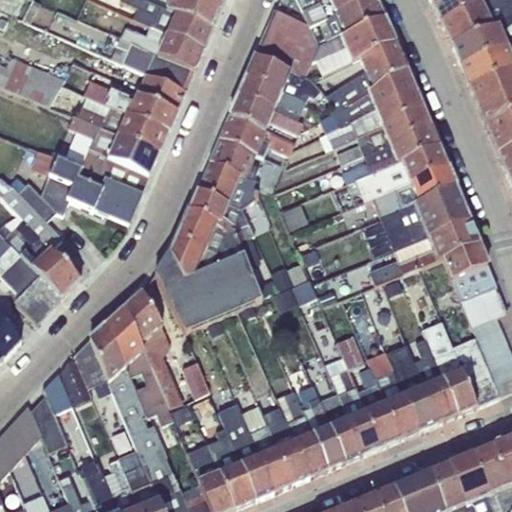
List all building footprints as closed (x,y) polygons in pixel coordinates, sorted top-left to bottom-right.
[(203,54),(213,33),(145,3),(137,0),(120,0),(119,4),(138,11),(133,22),(149,29),(203,54)] [(213,33),(223,8),(206,0),(146,0),(145,3),(213,33)] [(297,0),(296,1),(300,10),(303,16),(320,8),(318,4),(321,0),(297,0)] [(370,0),(321,0),(318,4),(320,8),(303,16),(309,29),(310,32),(327,24),(337,15),(370,0)] [(327,24),(310,32),(319,49),(384,21),(374,0),(370,0),(337,15),(327,24)] [(445,0),(431,7),(441,27),(494,0),(445,0)] [(511,0),(494,0),(441,27),(452,49),(498,30),(497,28),(511,17),(511,0)] [(303,16),(300,10),(294,22),(309,29),(303,16)] [(310,32),(309,29),(294,22),(275,15),(262,45),(311,66),(319,49),(310,32)] [(0,16),(0,35),(3,37),(11,21),(0,16)] [(498,30),(452,49),(461,70),(507,52),(511,48),(511,17),(497,28),(498,30)] [(384,21),(319,49),(311,66),(316,65),(346,51),(353,65),(359,63),(395,46),(384,21)] [(194,75),(203,54),(149,29),(143,43),(124,34),(120,42),(194,75)] [(186,95),(194,75),(120,42),(111,63),(146,78),(186,95)] [(311,66),(262,45),(256,60),(305,81),(311,66)] [(407,73),(395,46),(359,63),(365,77),(326,102),(334,115),(336,119),(407,73)] [(511,48),(507,52),(461,70),(470,91),(511,74),(511,48)] [(323,79),(353,65),(346,51),(316,65),(323,79)] [(65,83),(0,56),(0,89),(49,110),(61,89),(65,83)] [(305,81),(256,60),(247,81),(302,105),(305,108),(309,101),(314,104),(321,96),(312,84),(305,81)] [(416,95),(407,73),(336,119),(334,115),(319,122),(326,136),(381,109),(416,95)] [(511,74),(470,91),(478,111),(511,94),(511,74)] [(168,137),(186,95),(146,78),(134,107),(126,104),(128,100),(90,85),(84,100),(87,101),(168,137)] [(302,105),(247,81),(239,99),(298,124),(305,108),(302,105)] [(511,94),(478,111),(486,129),(511,116),(511,94)] [(423,113),(416,95),(381,109),(326,136),(319,141),(325,154),(356,141),(423,113)] [(298,124),(239,99),(230,118),(294,146),(303,126),(298,124)] [(159,158),(168,137),(87,101),(77,123),(159,158)] [(431,132),(423,113),(356,141),(359,148),(336,157),(341,169),(363,159),(431,132)] [(511,116),(486,129),(497,157),(511,149),(511,116)] [(294,146),(230,118),(220,142),(263,161),(267,152),(289,160),(294,146)] [(141,199),(159,158),(77,123),(72,121),(68,132),(76,135),(93,142),(81,173),(105,183),(141,199)] [(438,149),(431,132),(363,159),(366,167),(342,176),(346,187),(438,149)] [(63,165),(81,173),(93,142),(76,135),(63,165)] [(263,161),(220,142),(210,165),(253,184),(263,161)] [(447,171),(438,149),(346,187),(331,193),(340,215),(372,202),(447,171)] [(511,149),(497,157),(505,177),(511,173),(511,149)] [(68,203),(92,214),(96,204),(105,183),(81,173),(63,165),(38,154),(30,171),(49,180),(41,201),(18,180),(10,189),(47,226),(56,217),(61,219),(68,203)] [(253,184),(210,165),(197,194),(241,213),(258,201),(257,185),(253,184)] [(455,191),(447,171),(372,202),(380,222),(455,191)] [(47,226),(10,189),(0,181),(0,201),(17,220),(6,227),(0,232),(0,238),(1,239),(12,250),(22,260),(30,269),(40,279),(61,302),(80,284),(52,253),(63,243),(47,226)] [(141,199),(105,183),(96,204),(92,214),(128,229),(132,220),(141,199)] [(469,224),(455,191),(380,222),(381,224),(393,254),(393,255),(469,224)] [(241,213),(197,194),(189,213),(234,233),(243,258),(249,271),(260,266),(251,247),(256,245),(241,213)] [(301,208),(280,215),(289,236),(309,228),(301,208)] [(234,233),(189,213),(178,240),(177,240),(170,256),(185,285),(243,258),(234,233)] [(393,254),(381,224),(359,234),(373,263),(393,254)] [(478,247),(469,224),(393,255),(397,265),(369,276),(375,290),(442,263),(478,247)] [(0,261),(12,250),(1,239),(0,240),(0,261)] [(478,247),(442,263),(460,306),(497,291),(478,247)] [(22,260),(12,250),(0,261),(0,280),(1,281),(22,260)] [(185,285),(170,256),(155,278),(185,337),(261,303),(256,291),(249,271),(243,258),(185,285)] [(30,269),(22,260),(1,281),(9,289),(30,269)] [(287,273),(294,289),(307,283),(302,267),(287,273)] [(40,279),(30,269),(9,289),(20,300),(40,279)] [(274,283),(279,296),(291,291),(294,289),(287,273),(286,270),(271,277),(274,283)] [(61,302),(40,279),(20,300),(15,305),(37,328),(38,327),(38,326),(59,304),(59,305),(61,303),(60,303),(61,302)] [(256,291),(261,303),(273,298),(279,296),(274,283),(256,291)] [(294,289),(291,291),(298,308),(317,300),(310,283),(307,283),(294,289)] [(279,296),(273,298),(281,316),(298,308),(291,291),(279,296)] [(507,318),(497,291),(460,306),(472,332),(496,322),(507,318)] [(142,296),(124,312),(168,414),(182,408),(164,362),(170,350),(162,331),(142,296)] [(124,312),(105,329),(128,384),(142,378),(147,390),(134,396),(145,423),(150,421),(156,420),(161,430),(173,425),(168,414),(124,312)] [(511,358),(496,322),(472,332),(476,341),(477,347),(500,401),(511,395),(511,358)] [(21,345),(0,323),(0,360),(3,364),(21,345)] [(477,411),(452,351),(441,326),(420,334),(425,344),(457,420),(477,411)] [(161,511),(188,511),(180,493),(154,429),(148,432),(145,423),(134,396),(128,384),(105,329),(88,344),(111,396),(137,455),(161,511)] [(343,361),(349,376),(365,369),(352,339),(337,346),(343,361)] [(477,347),(476,341),(452,351),(477,411),(500,401),(477,347)] [(111,396),(88,344),(74,360),(74,361),(88,393),(95,390),(99,401),(111,396)] [(457,420),(425,344),(415,348),(422,364),(413,368),(438,428),(457,420)] [(419,436),(438,428),(413,368),(406,350),(386,358),(419,436)] [(400,444),(419,436),(386,358),(385,356),(366,364),(369,372),(400,444)] [(88,393),(74,361),(61,375),(75,410),(92,403),(88,393)] [(363,459),(381,451),(358,396),(356,391),(347,395),(346,393),(355,389),(349,376),(343,361),(324,369),(337,399),(363,459)] [(196,365),(182,373),(194,403),(210,396),(196,365)] [(400,444),(369,372),(357,376),(365,393),(358,396),(381,451),(400,444)] [(44,400),(52,419),(72,409),(58,377),(42,394),(44,400)] [(345,467),(320,407),(312,389),(299,395),(303,407),(299,409),(327,474),(345,467)] [(327,474),(299,409),(293,395),(277,402),(281,411),(310,481),(327,474)] [(345,467),(363,459),(337,399),(320,407),(345,467)] [(44,400),(31,415),(42,440),(49,457),(66,449),(52,419),(44,400)] [(188,409),(171,416),(177,430),(194,423),(188,409)] [(275,496),(241,418),(237,409),(219,417),(225,433),(255,504),(275,496)] [(28,410),(9,430),(23,460),(42,440),(31,415),(28,410)] [(293,489),(263,419),(259,410),(241,418),(275,496),(293,489)] [(310,481),(281,411),(263,419),(293,489),(310,481)] [(9,430),(0,439),(0,451),(9,474),(23,460),(9,430)] [(237,511),(255,504),(225,433),(216,437),(219,444),(207,449),(233,511),(237,511)] [(511,439),(492,448),(511,496),(511,439)] [(511,511),(511,496),(492,448),(473,456),(496,511),(511,511)] [(233,511),(207,449),(186,458),(198,486),(209,511),(233,511)] [(0,451),(0,484),(9,474),(0,451)] [(138,511),(161,511),(137,455),(118,463),(138,511)] [(496,511),(473,456),(447,467),(466,511),(496,511)] [(116,511),(138,511),(118,463),(108,468),(112,477),(104,481),(116,511)] [(93,511),(116,511),(104,481),(98,466),(77,475),(90,505),(93,511)] [(466,511),(447,467),(429,475),(444,511),(466,511)] [(444,511),(429,475),(410,482),(422,511),(444,511)] [(71,511),(93,511),(90,505),(80,509),(68,480),(60,483),(70,507),(71,511)] [(422,511),(410,482),(392,490),(401,511),(422,511)] [(188,511),(209,511),(198,486),(180,493),(188,511)] [(401,511),(392,490),(374,498),(379,511),(401,511)] [(379,511),(374,498),(355,506),(357,511),(379,511)] [(25,511),(46,511),(42,500),(24,508),(25,511)]
